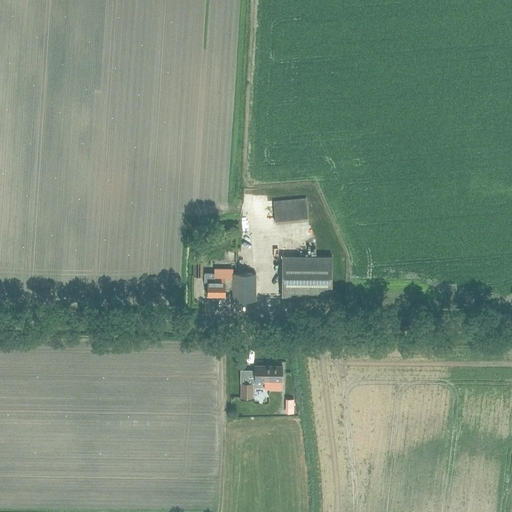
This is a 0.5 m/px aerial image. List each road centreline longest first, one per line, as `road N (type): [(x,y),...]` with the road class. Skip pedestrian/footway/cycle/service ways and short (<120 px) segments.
road 1 (secondary): [(0,319),(511,320)]
road 2 (track): [(222,321),(226,474),(219,511)]
